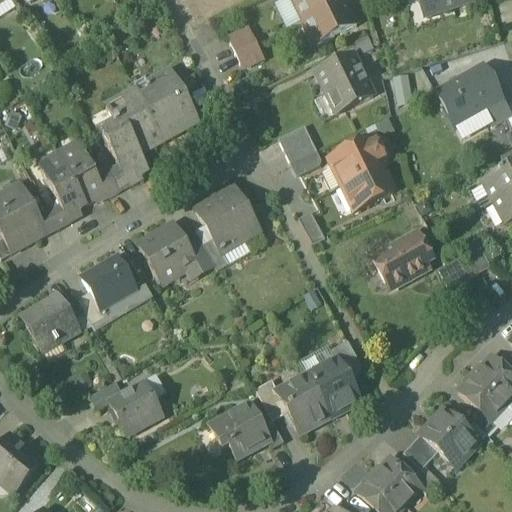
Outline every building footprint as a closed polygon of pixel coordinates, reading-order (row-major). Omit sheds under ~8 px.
[(229,0),(236,12),(247,7),(243,0),(229,0)] [(343,5),(340,0),(291,0),(297,11),(295,17),(300,26),(343,5)] [(422,0),(429,20),(469,6),(467,0),(422,0)] [(217,3),(185,19),(192,33),(224,17),(217,3)] [(356,30),(343,5),(300,26),(305,36),(310,38),(316,50),(356,30)] [(229,49),(234,59),(255,48),(248,33),(232,41),(234,46),(229,49)] [(263,64),(255,48),(234,59),(239,69),(244,67),(247,72),(263,64)] [(334,118),(335,120),(373,101),(353,60),(315,79),(325,99),(329,98),(338,116),(334,118)] [(434,98),(452,129),(486,110),(488,115),(503,106),(482,70),(434,98)] [(405,77),(389,81),(396,112),(412,108),(405,77)] [(152,97),(140,104),(147,118),(160,111),(172,133),(179,129),(182,134),(196,126),(178,92),(174,94),(166,79),(148,89),(152,97)] [(105,112),(111,123),(117,133),(102,142),(101,142),(117,170),(130,162),(162,145),(159,140),(147,118),(140,104),(135,96),(105,112)] [(329,98),(325,99),(334,118),(338,116),(329,98)] [(491,132),(505,124),(511,120),(508,115),(503,106),(488,115),(483,118),(491,132)] [(147,118),(159,140),(172,133),(160,111),(147,118)] [(5,128),(12,132),(18,122),(11,118),(5,128)] [(96,131),(102,142),(117,133),(111,123),(96,131)] [(277,145),(283,157),(309,144),(303,132),(277,145)] [(327,165),(340,191),(379,172),(384,169),(371,143),(327,165)] [(315,157),(309,144),(283,157),(289,170),(315,157)] [(76,147),(56,157),(60,164),(80,153),(76,147)] [(80,153),(60,164),(83,207),(92,202),(95,206),(105,201),(106,200),(96,181),(80,153)] [(511,154),(499,162),(505,172),(511,168),(511,154)] [(40,175),(60,164),(56,157),(36,168),(40,175)] [(320,166),(315,157),(289,170),(295,182),(318,171),(320,166)] [(117,170),(106,176),(118,197),(142,183),(130,162),(117,170)] [(76,211),(83,207),(60,164),(40,175),(57,206),(65,222),(67,222),(78,215),(76,211)] [(480,186),(491,207),(511,195),(511,168),(505,172),(480,186)] [(392,198),(379,172),(340,191),(353,217),(392,198)] [(106,203),(118,197),(106,176),(96,181),(106,200),(105,201),(106,203)] [(212,245),(220,258),(221,257),(258,236),(233,193),(195,216),(212,245)] [(2,243),(9,256),(10,256),(30,244),(29,243),(44,234),(35,217),(32,211),(28,213),(17,194),(0,203),(0,207),(4,214),(0,215),(0,223),(9,239),(2,243)] [(511,195),(491,207),(503,228),(511,222),(511,195)] [(57,206),(46,212),(58,233),(69,227),(67,222),(65,222),(57,206)] [(47,239),(58,233),(46,212),(35,217),(44,234),(47,239)] [(297,224),(312,250),(324,244),(310,218),(297,224)] [(0,240),(2,243),(9,239),(0,223),(0,240)] [(145,266),(158,289),(182,275),(195,267),(182,244),(179,239),(174,242),(169,234),(141,250),(148,263),(145,266)] [(195,267),(207,260),(201,251),(193,237),(182,244),(195,267)] [(371,264),(386,291),(403,282),(405,286),(426,275),(420,263),(427,260),(416,240),(371,264)] [(2,243),(0,244),(0,264),(11,258),(10,256),(9,256),(2,243)] [(469,265),(477,279),(490,272),(475,244),(461,251),(469,265)] [(212,245),(201,251),(207,260),(214,273),(216,277),(228,270),(221,257),(220,258),(212,245)] [(137,252),(145,266),(148,263),(141,250),(137,252)] [(195,267),(182,275),(190,288),(214,273),(207,260),(195,267)] [(420,263),(426,275),(433,271),(427,260),(420,263)] [(89,297),(99,315),(133,295),(115,263),(81,283),(89,297)] [(433,276),(445,297),(468,284),(460,270),(456,264),(446,270),(433,276)] [(460,270),(468,284),(477,279),(469,265),(460,270)] [(403,282),(386,291),(388,296),(405,286),(403,282)] [(104,323),(91,331),(94,337),(153,303),(144,288),(133,295),(99,315),(104,323)] [(89,297),(75,305),(83,318),(91,331),(104,323),(99,315),(89,297)] [(71,325),(83,318),(75,305),(71,298),(58,305),(71,325)] [(20,323),(40,357),(43,356),(41,353),(52,346),(54,349),(77,336),(71,325),(58,305),(57,302),(55,303),(57,306),(40,315),(39,312),(20,323)] [(337,367),(347,386),(363,377),(347,347),(330,357),(336,367),(337,367)] [(511,382),(490,362),(474,379),(505,409),(511,401),(511,382)] [(336,367),(307,383),(328,423),(359,406),(347,386),(337,367),(336,367)] [(489,425),(505,409),(474,379),(457,397),(477,415),(488,426),(489,425)] [(299,439),(328,423),(307,383),(305,381),(277,397),(276,397),(287,418),(299,439)] [(254,396),(267,420),(257,426),(269,447),(268,448),(272,454),(283,448),(271,427),(287,418),(276,397),(277,397),(271,386),(254,396)] [(88,402),(95,416),(108,408),(108,407),(122,399),(115,387),(88,402)] [(125,439),(126,440),(161,421),(143,388),(122,399),(108,407),(108,408),(118,425),(119,425),(126,438),(125,439)] [(229,450),(236,464),(252,455),(253,456),(268,448),(269,447),(257,426),(248,409),(209,431),(221,454),(229,450)] [(469,424),(486,440),(495,431),(489,425),(488,426),(477,415),(469,424)] [(437,458),(446,467),(455,457),(463,465),(478,449),(444,417),(431,431),(428,429),(418,440),(419,441),(437,458)] [(9,439),(7,441),(22,454),(24,452),(9,439)] [(0,485),(14,498),(41,467),(24,452),(22,454),(7,441),(0,449),(0,485)] [(419,495),(425,500),(434,490),(420,477),(437,458),(419,441),(402,460),(417,474),(408,483),(420,494),(419,495)] [(455,457),(446,467),(454,474),(463,465),(455,457)] [(389,464),(372,482),(404,511),(419,495),(420,494),(408,483),(389,464)] [(402,511),(404,511),(372,482),(356,499),(369,511),(402,511)] [(0,485),(0,491),(11,501),(14,498),(0,485)]
